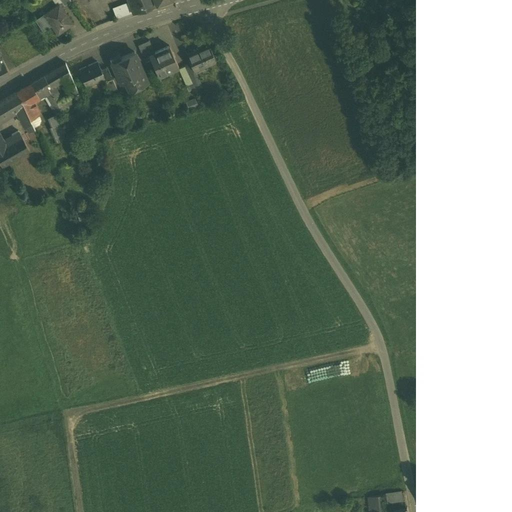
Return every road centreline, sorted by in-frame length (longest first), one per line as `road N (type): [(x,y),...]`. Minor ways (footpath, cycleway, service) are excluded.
road 1 (unclassified): [(408,481),(368,320),(304,217),(195,5)]
road 2 (track): [(0,434),(378,343)]
road 3 (secondary): [(195,5),(109,33),(0,89)]
